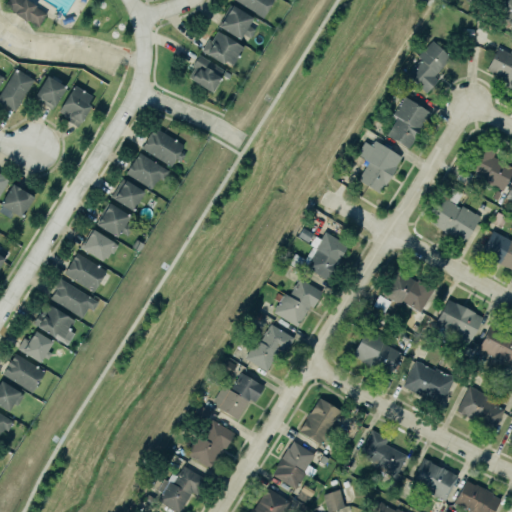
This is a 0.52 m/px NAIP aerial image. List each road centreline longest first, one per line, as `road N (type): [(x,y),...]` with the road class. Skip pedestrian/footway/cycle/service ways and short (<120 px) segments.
road 1 (residential): [(219,511),(471,104)]
road 2 (residential): [(0,313),(139,91)]
road 3 (residential): [(314,359),(511,466)]
road 4 (residential): [(386,231),(511,299)]
